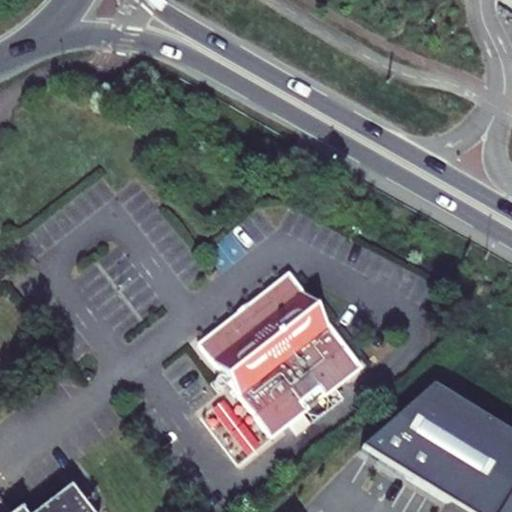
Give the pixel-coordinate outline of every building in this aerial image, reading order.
[(0,268),(0,283),(13,273),(5,264),(0,268)] [(285,273),(196,344),(267,436),(357,366),(285,273)] [(511,511),(511,443),(442,401),(359,453),(444,505),(467,498),(471,511),(511,511)] [(87,511),(69,488),(36,511),(19,511),(17,509),(14,511),(87,511)] [(0,511),(13,511),(4,499),(0,501),(0,511)]
